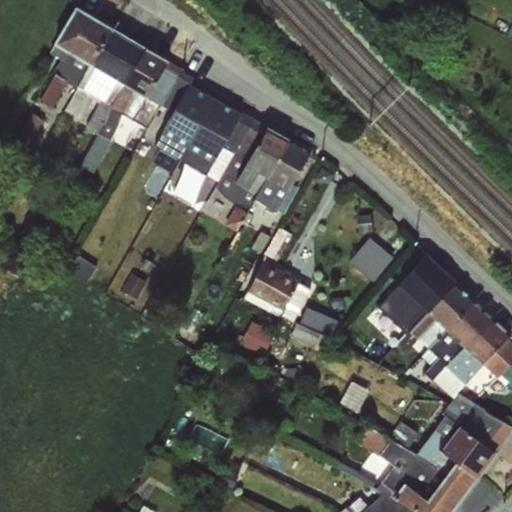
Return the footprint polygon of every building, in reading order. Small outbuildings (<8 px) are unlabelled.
[(166,96),(187,59),(87,3),(60,50),(69,55),(60,71),(115,101),(129,75),(166,96)] [(57,105),(74,79),(64,73),(47,98),(57,105)] [(181,102),(159,149),(179,158),(165,189),(204,207),(219,175),(229,180),(233,173),(225,169),(253,109),(181,75),(170,98),(181,102)] [(119,105),(134,112),(143,93),(128,86),(119,105)] [(99,174),(128,112),(99,99),(86,127),(98,133),(82,166),(99,174)] [(262,198),(292,212),(322,149),(269,124),(252,160),(256,162),(242,191),(245,192),(230,223),(247,231),(262,198)] [(373,231),(353,259),(380,279),(400,251),(373,231)] [(299,279),(263,261),(244,298),(292,323),(309,289),(297,283),(299,279)] [(400,340),(456,283),(437,264),(400,309),(405,315),(386,338),(393,344),(400,340)] [(422,352),(474,301),(456,283),(400,340),(410,349),(416,344),(422,352)] [(433,381),(491,317),(474,301),(422,352),(431,364),(423,373),(433,381)] [(343,332),(348,316),(310,305),(305,321),(343,332)] [(491,317),(433,381),(439,386),(447,381),(458,390),(481,365),(509,387),(511,383),(511,342),(507,338),(510,335),(491,317)] [(269,351),(277,333),(252,323),(245,342),(269,351)] [(427,437),(478,477),(497,453),(511,431),(511,426),(458,393),(440,413),(444,416),(427,437)] [(451,511),(478,477),(427,437),(399,420),(389,436),(368,425),(357,440),(391,466),(379,483),(359,472),(355,477),(373,489),(413,511),(451,511)] [(413,511),(373,489),(363,503),(367,509),(363,511),(413,511)]
